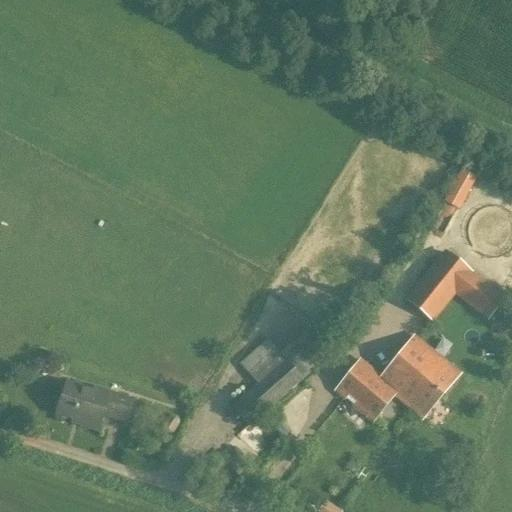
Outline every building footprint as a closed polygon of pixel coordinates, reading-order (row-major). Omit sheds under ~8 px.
[(443,201),(458,210),(477,178),(462,169),(443,201)] [(404,303),(425,320),(451,288),(477,308),(489,293),(442,256),(404,303)] [(422,421),(459,376),(413,338),(379,379),(359,363),(334,393),(371,424),(393,397),(422,421)] [(302,382),(287,364),(267,341),(239,366),(257,386),(231,409),(248,430),(302,382)] [(102,417),(125,424),(132,401),(94,389),(93,392),(66,384),(57,415),(72,420),(71,424),(97,432),(102,417)]
